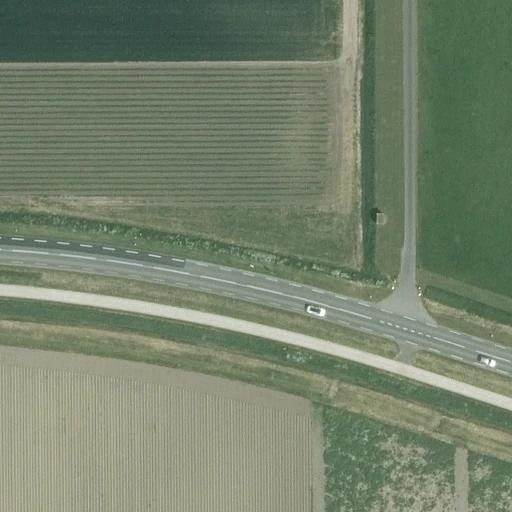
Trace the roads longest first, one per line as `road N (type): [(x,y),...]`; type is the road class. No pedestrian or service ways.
road 1 (secondary): [(511,363),(245,287),(0,251)]
road 2 (unknown): [(405,330),(408,0)]
